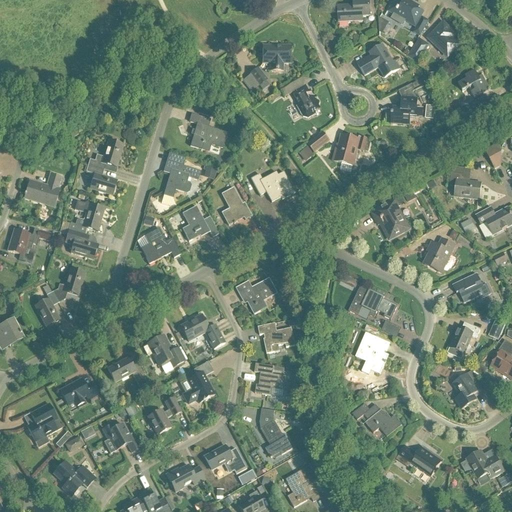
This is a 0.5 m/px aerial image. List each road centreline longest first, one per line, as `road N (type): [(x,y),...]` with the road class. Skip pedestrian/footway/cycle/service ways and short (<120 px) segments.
road 1 (residential): [(511,411),(465,434),(433,420),(413,389),(427,306),(416,292),(316,242),(293,234),(261,239),(207,272)]
road 2 (unclassified): [(117,293),(162,125),(181,84),(222,47),(296,4)]
road 3 (residential): [(107,511),(140,469),(232,411),(240,338),(207,272)]
road 4 (unclassified): [(6,384),(94,321),(117,293)]
